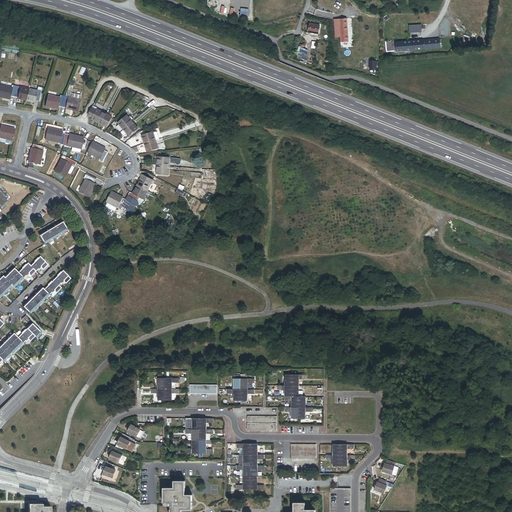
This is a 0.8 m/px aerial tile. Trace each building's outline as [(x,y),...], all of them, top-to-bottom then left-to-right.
[(342,46),(349,45),(347,19),(340,19),(342,39),(342,46)] [(319,34),(320,25),(310,24),(308,33),(312,33),(312,35),(314,35),(315,34),(319,34)] [(426,32),(425,25),(401,27),(402,35),(426,32)] [(445,40),(446,31),(448,31),(449,26),(441,25),(440,40),(445,40)] [(403,50),(403,52),(424,50),(423,41),(397,43),(398,51),(403,50)] [(296,56),(299,57),(304,46),(300,44),(296,56)] [(342,70),(352,70),(351,62),(342,63),(342,70)] [(0,85),(0,97),(2,98),(2,97),(10,98),(10,96),(12,88),(0,85)] [(26,100),(28,89),(20,87),(18,98),(17,99),(26,100)] [(37,91),(28,89),(26,100),(35,102),(35,100),(37,91)] [(60,98),(48,95),(46,107),(51,108),(51,107),(58,109),(58,106),(60,98)] [(70,97),(68,97),(65,108),(72,109),(72,110),(77,111),(80,99),(70,97)] [(93,107),(89,116),(93,118),(97,109),(93,107)] [(97,109),(93,118),(92,120),(99,124),(104,113),(97,109)] [(112,117),(104,113),(99,124),(107,127),(112,117)] [(124,129),(133,122),(127,115),(118,123),(124,129)] [(139,129),(133,122),(124,129),(130,136),(139,129)] [(1,126),(0,128),(0,137),(12,141),(15,130),(9,128),(1,126)] [(62,133),(62,131),(54,129),(53,130),(48,128),(45,139),(59,143),(62,133)] [(144,143),(156,140),(153,132),(142,135),(144,143)] [(69,134),(69,135),(66,146),(71,147),(80,149),(83,138),(78,137),(78,136),(69,134)] [(158,148),(156,140),(144,143),(147,152),(153,150),(157,149),(158,148)] [(98,145),(93,142),(88,152),(100,158),(104,150),(105,148),(99,144),(98,145)] [(42,150),(31,147),(30,147),(28,156),(29,156),(28,162),(38,164),(42,150)] [(108,152),(104,150),(100,158),(99,160),(103,162),(108,152)] [(76,162),(66,157),(64,161),(71,165),(74,166),(76,162)] [(170,157),(158,157),(157,166),(169,167),(170,157)] [(71,165),(64,161),(60,159),(54,172),(64,177),(66,172),(67,173),(71,165)] [(169,167),(157,166),(156,174),(168,175),(169,167)] [(95,179),(85,174),(83,178),(85,179),(93,183),(95,179)] [(151,184),(153,180),(143,175),(141,179),(151,184)] [(93,183),(85,179),(79,191),(89,196),(91,191),(92,191),(96,184),(93,183)] [(141,179),(140,179),(136,186),(148,192),(151,184),(141,179)] [(148,192),(136,186),(133,194),(140,198),(144,200),(148,192)] [(176,189),(174,193),(183,198),(185,194),(176,189)] [(116,194),(111,192),(106,203),(107,203),(117,208),(122,198),(116,195),(116,194)] [(133,194),(130,193),(128,197),(138,201),(140,198),(133,194)] [(122,210),(126,200),(122,198),(117,208),(122,210)] [(61,222),(54,226),(59,234),(66,229),(61,222)] [(54,226),(47,231),(52,238),(59,234),(54,226)] [(52,238),(47,231),(39,235),(44,243),(52,238)] [(39,257),(30,266),(35,271),(37,269),(38,270),(40,267),(42,269),(47,265),(39,257)] [(35,271),(30,266),(27,263),(17,273),(22,277),(24,275),(25,276),(27,273),(30,276),(35,271)] [(22,277),(17,273),(13,268),(8,273),(18,282),(22,278),(22,277)] [(62,270),(53,280),(58,284),(59,282),(60,283),(63,281),(65,283),(70,278),(62,270)] [(18,282),(8,273),(4,278),(11,285),(12,287),(13,287),(18,282)] [(11,285),(4,278),(2,276),(0,277),(0,283),(6,290),(11,285)] [(58,284),(53,280),(43,289),(48,294),(51,292),(52,292),(54,290),(56,292),(61,287),(58,284)] [(48,294),(43,289),(42,288),(36,294),(42,301),(49,294),(48,294)] [(42,301),(36,294),(30,300),(36,307),(42,301)] [(36,307),(30,300),(23,307),(30,313),(36,307)] [(32,323),(27,328),(35,336),(37,338),(42,334),(32,323)] [(35,336),(27,328),(18,338),(22,342),(25,340),(25,341),(28,338),(30,341),(35,336)] [(22,342),(18,338),(14,334),(9,338),(19,348),(24,344),(22,342)] [(19,348),(9,338),(4,343),(14,353),(19,348)] [(14,353),(4,343),(0,347),(0,348),(9,358),(14,353)] [(9,358),(0,348),(0,358),(2,360),(5,363),(9,358)] [(299,379),(304,380),(304,375),(292,375),(292,385),(299,385),(299,379)] [(179,378),(165,378),(165,389),(172,389),(172,383),(179,383),(179,378)] [(254,379),(241,379),(241,389),(248,390),(248,383),(254,383),(254,379)] [(292,397),(292,385),(285,385),(278,385),(278,390),(285,390),(285,396),(292,397)] [(165,389),(158,389),(151,389),(151,393),(158,394),(158,400),(165,400),(165,389)] [(179,393),(179,389),(172,389),(165,389),(165,400),(172,400),(172,393),(179,393)] [(234,389),(227,389),(227,394),(234,394),(234,401),(240,401),(241,389),(234,389)] [(254,394),(254,390),(248,390),(241,389),(240,401),(248,401),(248,394),(254,394)] [(292,407),(299,407),(299,397),(292,397),(285,396),(285,401),(292,401),(292,407)] [(292,418),(298,418),(299,407),(292,407),(285,407),(285,412),(292,412),(292,418)] [(299,407),(298,418),(305,418),(306,412),(312,412),(311,407),(306,407),(299,407)] [(213,419),(199,419),(199,429),(206,429),(206,423),(213,423),(213,419)] [(140,430),(132,425),(129,429),(130,430),(128,433),(137,437),(140,430)] [(199,441),(199,429),(192,429),(185,429),(185,434),(192,434),(192,441),(199,441)] [(206,429),(199,429),(199,441),(206,441),(206,434),(210,434),(213,434),(213,429),(206,429)] [(130,442),(121,437),(119,442),(118,445),(126,450),(130,442)] [(199,453),(199,441),(192,441),(192,449),(186,449),(186,453),(199,453)] [(206,449),(206,441),(199,441),(199,453),(213,453),(213,449),(206,449)] [(250,455),(250,444),(237,444),(237,448),(243,448),(243,455),(250,455)] [(354,445),(340,445),(340,455),(347,455),(347,449),(354,449),(354,445)] [(122,456),(112,451),(110,456),(111,456),(109,459),(118,463),(122,456)] [(264,459),(264,455),(257,455),(250,455),(250,466),(258,466),(258,459),(264,459)] [(340,466),(340,455),(333,455),(327,455),(327,460),(333,460),(333,466),(340,466)] [(354,455),(347,455),(340,455),(340,466),(347,466),(347,460),(354,460),(354,455)] [(382,472),(396,476),(398,468),(392,466),(394,462),(387,460),(384,468),(382,472)] [(250,476),(250,466),(243,466),(237,466),(237,470),(240,470),(243,470),(243,476),(250,476)] [(250,476),(257,476),(258,470),(264,470),(264,466),(258,466),(250,466),(250,476)] [(116,470),(106,467),(104,472),(105,472),(104,475),(113,478),(116,470)] [(250,490),(250,476),(243,476),(243,485),(240,485),(237,485),(237,490),(250,490)] [(257,485),(257,476),(250,476),(250,490),(264,490),(264,485),(257,485)] [(373,490),(383,494),(386,486),(384,485),(385,482),(380,479),(379,479),(376,486),(375,486),(373,490)] [(184,488),(185,488),(185,481),(175,481),(174,488),(164,488),(164,495),(165,495),(166,502),(164,502),(164,505),(165,506),(165,507),(171,507),(171,509),(181,510),(192,510),(192,502),(191,502),(191,495),(185,495),(183,495),(184,488)] [(350,511),(351,488),(331,489),(330,511),(350,511)] [(314,511),(315,510),(305,510),(305,503),(294,503),(294,509),(295,509),(295,511),(314,511)]
